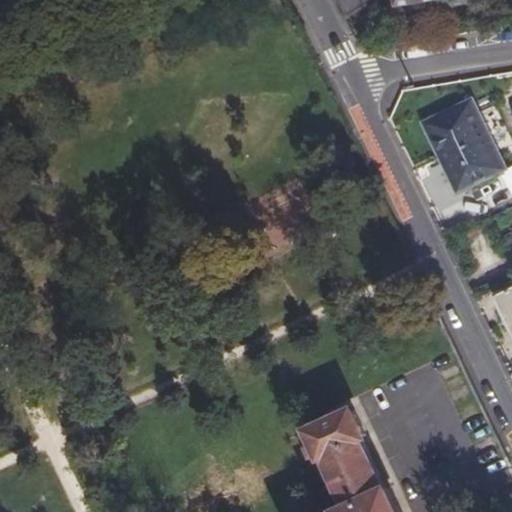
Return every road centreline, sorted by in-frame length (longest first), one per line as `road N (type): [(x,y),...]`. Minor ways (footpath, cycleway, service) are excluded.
road 1 (residential): [(351,80),(511,416)]
road 2 (residential): [(511,57),(351,80)]
